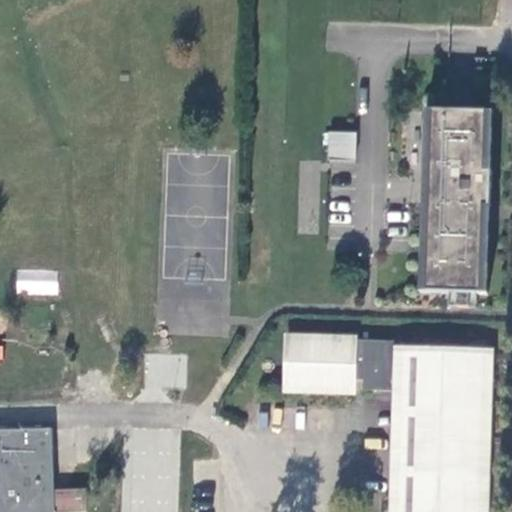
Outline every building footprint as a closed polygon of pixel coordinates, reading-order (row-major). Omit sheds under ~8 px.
[(463,111),(427,110),(427,111),(433,111),(432,123),(427,126),(427,141),(432,141),(432,151),(426,155),(426,170),(428,170),(427,204),(425,204),(424,218),(429,222),(429,233),(424,233),(423,247),(428,251),(428,262),(423,262),(422,276),(427,280),(427,292),(421,291),(421,292),(488,295),(488,293),(482,293),(483,281),(488,278),(488,264),(483,264),(483,252),(488,249),(489,235),(484,235),(484,223),(489,220),(490,207),(491,207),(492,171),(491,171),(491,158),(486,154),(487,143),(492,143),(492,129),(487,124),(488,113),(494,113),(494,112),(463,111)] [(356,131),(326,132),(326,161),(356,161),(356,131)] [(56,296),(57,272),(16,271),(15,294),(56,296)] [(281,391),(391,395),(387,511),(489,511),(495,344),(283,336),(281,391)] [(0,349),(0,399),(67,396),(65,363),(17,365),(16,349),(0,349)] [(0,511),(51,511),(82,510),(81,488),(50,490),(47,427),(0,429),(0,511)]
